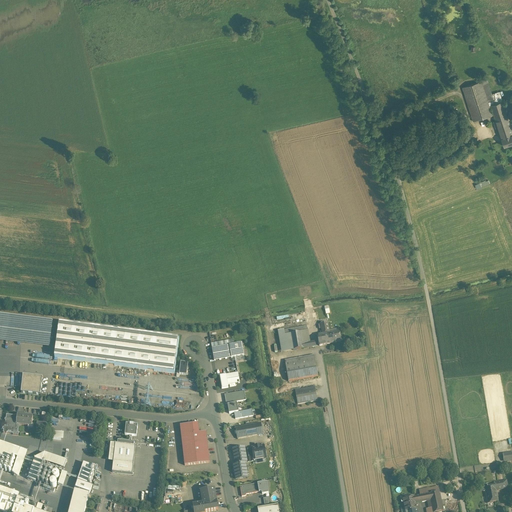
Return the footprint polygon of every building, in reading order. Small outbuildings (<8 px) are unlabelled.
[(482,81),(489,105),(495,103),(492,93),(488,79),(482,81)] [(481,81),(462,87),(473,121),(492,115),(481,81)] [(499,91),(492,93),(495,103),(502,101),(499,91)] [(511,131),(502,101),(491,105),(501,138),(511,134),(511,131)] [(511,134),(501,138),(504,146),(511,143),(511,134)] [(305,313),(275,318),(276,324),(306,319),(305,313)] [(53,323),(0,316),(0,341),(50,348),(53,323)] [(179,339),(59,323),(55,358),(175,374),(179,339)] [(323,335),(317,336),(319,346),(329,344),(327,334),(329,334),(327,323),(321,325),(323,335)] [(307,326),(284,330),(288,351),(304,349),(303,344),(310,343),(307,326)] [(288,351),(284,330),(278,331),(282,352),(288,351)] [(329,334),(327,334),(329,344),(342,342),(340,332),(329,334)] [(229,341),(211,344),(212,349),(229,346),(230,346),(229,341)] [(230,346),(229,346),(232,358),(244,356),(242,344),(230,346)] [(229,346),(212,349),(214,361),(232,358),(229,346)] [(315,356),(285,361),(289,382),(318,377),(315,356)] [(188,364),(181,363),(179,375),(187,376),(188,364)] [(238,373),(226,375),(228,385),(240,383),(238,373)] [(43,378),(23,376),(21,393),(41,395),(43,378)] [(315,387),(295,391),(298,405),(318,401),(315,387)] [(246,400),(245,392),(225,395),(226,405),(230,404),(230,405),(235,404),(235,403),(237,403),(246,401),(246,400)] [(230,405),(228,405),(229,414),(234,414),(239,413),(237,404),(235,404),(230,405)] [(239,413),(234,414),(235,420),(253,417),(252,410),(239,413)] [(24,416),(18,415),(16,425),(19,425),(32,427),(33,417),(28,416),(29,415),(24,414),(24,416)] [(16,416),(7,415),(5,426),(4,426),(3,433),(13,434),(13,435),(18,436),(19,425),(16,425),(18,415),(16,415),(16,416)] [(130,424),(126,424),(125,435),(130,436),(132,436),(137,437),(138,425),(134,425),(130,424)] [(206,433),(199,434),(198,424),(180,426),(185,466),(210,463),(206,433)] [(261,424),(236,428),(238,438),(263,434),(261,424)] [(61,434),(49,432),(49,439),(61,441),(61,434)] [(28,452),(0,442),(0,456),(11,460),(12,456),(18,458),(13,474),(19,478),(28,452)] [(117,444),(116,444),(114,462),(134,465),(136,447),(134,446),(117,444)] [(259,446),(256,447),(252,448),(254,456),(254,461),(255,460),(265,459),(264,455),(265,455),(265,451),(264,446),(259,447),(259,446)] [(245,447),(233,450),(235,464),(233,465),(236,480),(248,478),(245,463),(247,463),(246,457),(245,451),(245,447)] [(511,453),(503,455),(504,462),(511,460),(511,453)] [(67,461),(45,454),(35,459),(28,479),(35,483),(42,462),(64,469),(67,461)] [(11,460),(0,456),(0,471),(11,475),(13,474),(18,458),(12,456),(11,460)] [(64,469),(42,462),(35,483),(37,484),(55,490),(57,491),(58,486),(63,473),(64,469)] [(67,474),(63,473),(58,486),(63,488),(67,474)] [(506,481),(494,483),(495,486),(496,491),(508,489),(506,481)] [(267,482),(258,484),(259,493),(261,492),(262,493),(262,495),(269,494),(267,482)] [(55,490),(37,484),(36,487),(54,493),(55,490)] [(258,484),(240,487),(242,497),(245,497),(247,495),(259,493),(258,484)] [(489,487),(485,488),(485,490),(486,491),(488,504),(498,502),(496,491),(495,486),(489,487)] [(20,494),(0,487),(0,491),(19,498),(20,494)] [(438,487),(420,491),(421,495),(426,494),(439,492),(438,487)] [(215,489),(200,491),(202,504),(193,505),(193,511),(210,511),(219,511),(215,489)] [(0,511),(2,511),(13,511),(19,498),(0,491),(0,511)] [(69,511),(38,511),(35,511),(34,511),(85,511),(89,495),(75,491),(69,511)] [(439,492),(426,494),(427,501),(427,502),(429,509),(429,511),(440,511),(443,511),(439,492)] [(414,496),(403,499),(405,508),(405,511),(406,511),(417,510),(415,504),(427,501),(426,494),(421,495),(414,497),(414,496)] [(27,501),(19,498),(13,511),(34,511),(35,511),(25,507),(27,501)] [(427,501),(415,504),(417,510),(416,506),(417,506),(418,505),(418,503),(427,502),(427,501)]
